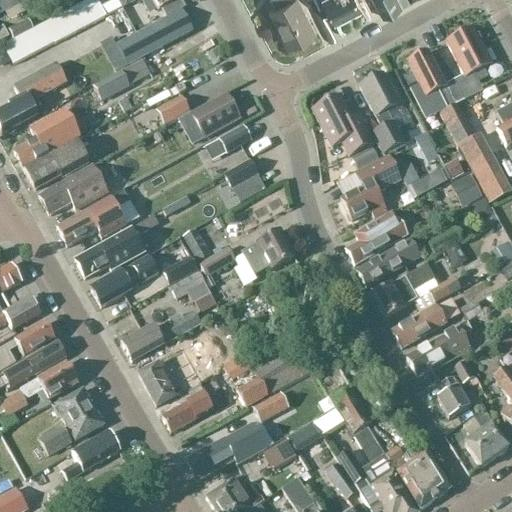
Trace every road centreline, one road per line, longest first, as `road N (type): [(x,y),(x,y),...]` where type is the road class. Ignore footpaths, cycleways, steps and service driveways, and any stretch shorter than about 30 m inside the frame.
road 1 (residential): [(473,507),(316,246),(300,151),(278,94)]
road 2 (secondary): [(178,494),(12,223)]
road 3 (residential): [(278,94),(445,0)]
